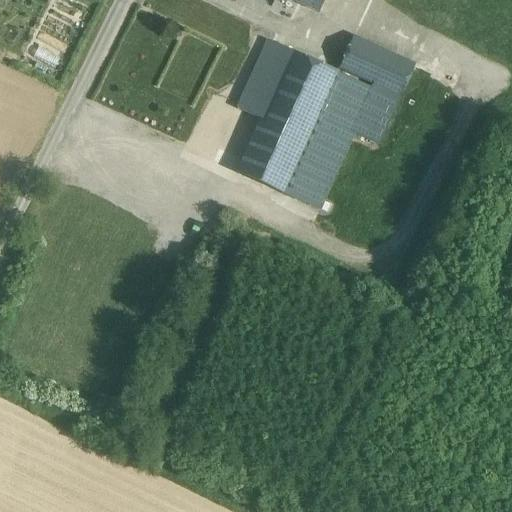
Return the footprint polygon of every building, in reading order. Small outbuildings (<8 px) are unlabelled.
[(323,0),(293,0),(318,12),(323,0)] [(393,55),(353,37),(339,68),(374,84),(378,86),(393,55)] [(268,41),(238,109),(260,120),(291,51),(268,41)] [(260,120),(236,173),(282,194),(337,72),(291,51),(260,120)] [(372,88),(337,72),(282,194),(318,210),(353,133),(379,145),(401,97),(415,66),(415,65),(393,55),(378,86),(374,84),(372,88)] [(415,66),(401,97),(417,104),(431,74),(415,66)]
